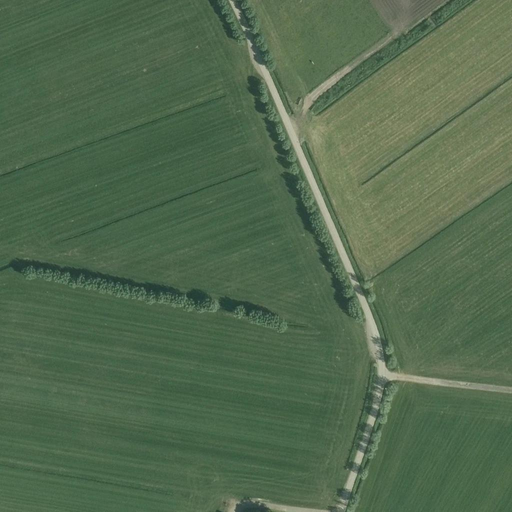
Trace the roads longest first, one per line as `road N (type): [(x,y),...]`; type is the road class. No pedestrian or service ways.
road 1 (unclassified): [(380,375),(370,317),(231,0)]
road 2 (unclassified): [(342,511),(373,424),(380,375)]
road 3 (unclassified): [(511,390),(380,375)]
